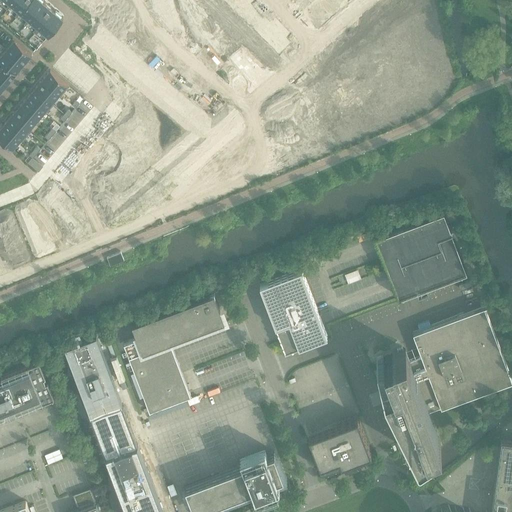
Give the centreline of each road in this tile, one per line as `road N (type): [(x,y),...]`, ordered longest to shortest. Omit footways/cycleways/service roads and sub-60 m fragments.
road 1 (unclassified): [(323,499),(240,289)]
road 2 (residential): [(75,17),(210,135)]
road 3 (residential): [(210,135),(96,234)]
road 4 (residential): [(312,42),(210,135)]
